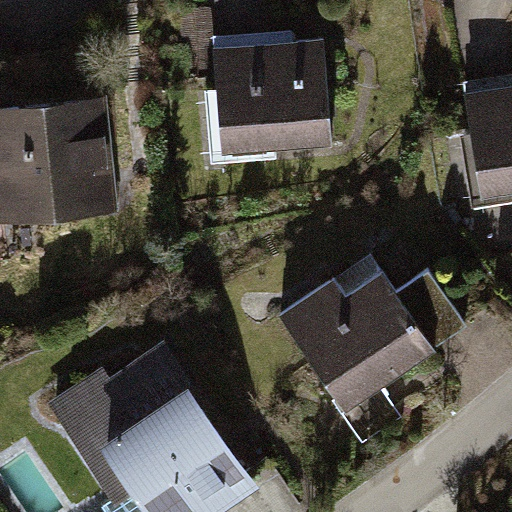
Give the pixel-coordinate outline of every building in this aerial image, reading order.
[(215,46),(222,149),(331,140),(323,38),(215,46)] [(511,83),(466,91),(482,192),(511,187),(511,83)] [(0,208),(109,199),(100,98),(0,107),(0,208)] [(281,311),(339,398),(390,364),(395,372),(435,345),(434,344),(467,322),(431,268),(399,289),(386,270),(349,295),(336,275),(281,311)] [(104,500),(111,511),(188,511),(197,506),(201,511),(208,511),(252,482),(196,399),(199,396),(165,346),(111,383),(104,372),(56,405),(116,492),(104,500)]
